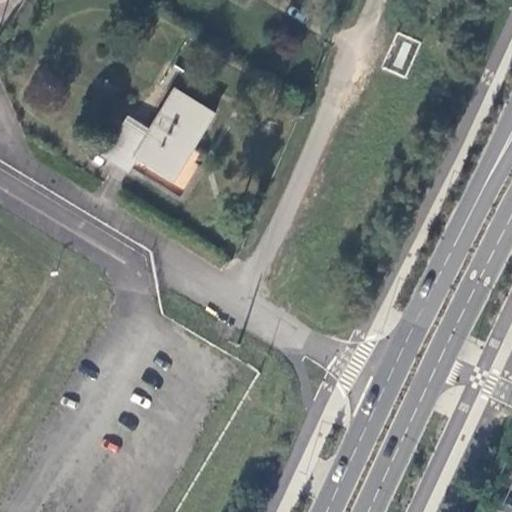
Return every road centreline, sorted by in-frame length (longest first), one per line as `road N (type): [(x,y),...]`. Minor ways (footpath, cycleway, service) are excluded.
road 1 (primary): [(481,190),(324,511)]
road 2 (primary): [(366,511),(511,208)]
